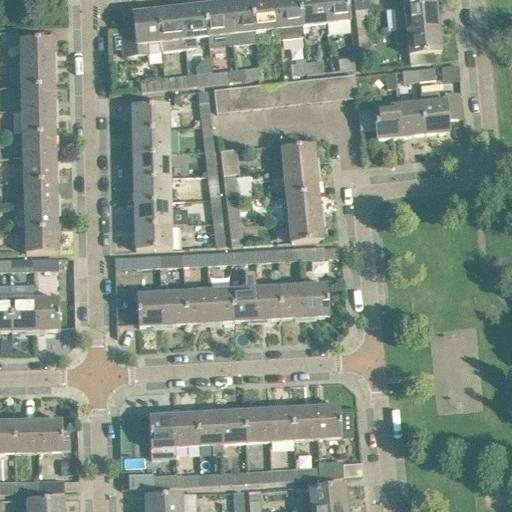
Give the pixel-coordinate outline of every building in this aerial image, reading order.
[(268,43),(280,41),(274,0),(272,0),(251,2),(255,34),(266,33),(268,43)] [(303,39),(298,0),(274,0),(280,41),(303,39)] [(302,29),(326,26),(322,0),(298,0),(303,39),(304,39),(302,29)] [(322,0),(326,26),(350,23),(347,0),(322,0)] [(369,0),(353,0),(355,13),(366,12),(371,12),(369,0)] [(436,7),(435,0),(391,0),(393,11),(436,7)] [(251,2),(228,5),(233,47),(256,45),(255,34),(251,2)] [(228,5),(204,8),(208,39),(209,50),(233,47),(228,5)] [(438,30),(436,7),(393,11),(395,35),(438,30)] [(196,41),(208,39),(204,8),(181,10),(185,53),(186,53),(185,52),(197,50),(196,41)] [(185,53),(181,10),(157,13),(161,44),(162,56),(185,53)] [(358,38),(368,37),(370,37),(366,12),(355,13),(358,38)] [(121,36),(114,37),(116,49),(122,48),(124,60),(144,58),(149,58),(147,45),(161,44),(157,13),(133,16),(134,31),(121,32),(121,35),(121,36)] [(409,58),(441,55),(438,30),(395,35),(397,47),(408,46),(409,58)] [(370,37),(368,37),(358,38),(360,61),(373,61),(370,37)] [(21,66),(53,65),(52,41),(20,42),(21,66)] [(354,60),(338,62),(339,73),(355,71),(354,60)] [(322,63),(306,65),(306,67),(304,67),(305,72),(308,72),(309,77),(324,75),(323,74),(322,63)] [(53,89),(53,65),(21,66),(22,90),(53,89)] [(309,77),(308,72),(305,72),(304,67),(306,67),(306,65),(290,67),(291,79),(309,77)] [(458,66),(442,68),(444,83),(460,81),(458,66)] [(259,70),(235,72),(237,85),(260,82),(259,70)] [(416,72),(417,81),(420,81),(420,84),(435,82),(434,70),(416,72)] [(237,85),(235,72),(212,75),(212,78),(210,78),(210,83),(213,83),(214,87),(237,85)] [(420,84),(420,81),(417,81),(416,72),(402,74),(403,85),(420,84)] [(212,78),(212,75),(188,77),(190,90),(214,87),(213,83),(210,83),(210,78),(212,78)] [(394,75),(386,76),(387,92),(396,91),(394,75)] [(190,90),(188,77),(164,80),(165,82),(163,82),(163,88),(167,87),(167,92),(190,90)] [(357,101),(355,79),(355,77),(343,79),(345,102),(357,101)] [(343,79),(331,80),(334,103),(345,102),(343,79)] [(164,80),(143,82),(145,95),(167,92),(167,87),(163,88),(163,82),(165,82),(164,80)] [(331,80),(319,81),(322,104),(334,103),(331,80)] [(319,81),(308,82),(310,106),(322,104),(319,81)] [(308,82),(300,83),(296,84),(298,107),(310,106),(308,82)] [(296,84),(284,85),(287,108),(298,107),(296,84)] [(284,85),(272,86),(275,110),(287,108),(284,85)] [(272,86),(261,88),(263,111),(275,110),(272,86)] [(263,111),(261,88),(249,89),(251,112),(263,111)] [(22,113),(54,113),(53,89),(22,90),(22,113)] [(249,89),(237,90),(240,113),(251,112),(249,89)] [(237,90),(225,91),(228,115),(240,113),(237,90)] [(228,115),(225,91),(214,93),(216,116),(228,115)] [(458,97),(445,98),(445,93),(420,96),(421,106),(425,138),(449,135),(447,122),(461,121),(458,97)] [(202,131),(211,130),(209,105),(199,106),(202,131)] [(425,138),(421,106),(398,109),(401,140),(425,138)] [(132,133),(169,132),(168,107),(132,108),(132,133)] [(401,140),(398,109),(374,111),(374,112),(358,114),(360,133),(376,131),(377,143),(401,140)] [(54,113),(22,113),(23,137),(54,136),(54,113)] [(214,154),(211,130),(202,131),(204,155),(214,154)] [(170,156),(169,132),(132,133),(133,157),(170,156)] [(55,160),(54,136),(23,137),(23,161),(55,160)] [(315,171),(313,147),(281,151),(283,174),(315,171)] [(223,180),(235,179),(235,177),(239,176),(236,152),(220,154),(223,180)] [(207,179),(217,178),(214,154),(204,155),(207,179)] [(170,180),(170,156),(133,157),(133,181),(170,180)] [(55,160),(23,161),(24,185),(56,184),(55,160)] [(315,171),(283,174),(286,198),(318,195),(315,171)] [(210,203),(220,202),(217,178),(207,179),(210,203)] [(226,204),(238,203),(238,200),(252,198),(250,178),(235,180),(235,179),(223,180),(226,204)] [(171,204),(170,180),(133,181),(134,205),(171,204)] [(56,184),(24,185),(24,208),(24,209),(56,208),(56,184)] [(318,195),(286,198),(288,222),(320,218),(318,195)] [(213,227),(223,226),(220,202),(210,203),(213,227)] [(229,228),(241,226),(238,203),(226,204),(229,228)] [(171,228),(171,204),(134,205),(135,229),(171,228)] [(56,208),(24,209),(25,233),(57,232),(56,208)] [(288,222),(291,246),(323,243),(320,218),(288,222)] [(213,227),(216,250),(226,249),(223,226),(213,227)] [(241,226),(229,228),(231,249),(243,248),(241,226)] [(171,228),(135,229),(135,254),(172,253),(171,228)] [(57,232),(25,233),(26,256),(26,257),(58,256),(57,255),(57,232)] [(301,252),(302,263),(324,261),(324,250),(301,252)] [(302,263),(301,252),(277,253),(278,264),(302,263)] [(254,254),(254,265),(278,264),(277,253),(254,254)] [(254,265),(254,254),(230,256),(230,267),(254,265)] [(207,268),(230,267),(230,256),(206,257),(207,268)] [(207,268),(206,257),(182,258),(183,270),(207,268)] [(158,259),(159,271),(183,270),(182,258),(158,259)] [(159,271),(158,259),(135,261),(136,272),(159,271)] [(34,263),(34,274),(58,273),(58,262),(34,263)] [(0,274),(10,274),(10,263),(0,263),(0,274)] [(10,263),(10,274),(34,274),(34,263),(10,263)] [(243,292),(232,293),(234,325),(257,324),(256,291),(255,291),(254,275),(243,276),(243,292)] [(305,321),(329,320),(327,287),(303,289),(305,321)] [(281,322),(305,321),(303,289),(280,290),(281,322)] [(257,324),(281,322),(280,290),(256,291),(257,324)] [(232,293),(208,294),(210,326),(234,325),(232,293)] [(186,327),(210,326),(208,294),(184,295),(186,327)] [(162,329),(186,327),(184,295),(160,297),(162,329)] [(160,297),(136,298),(138,330),(162,329),(160,297)] [(35,302),(36,334),(60,333),(59,301),(35,302)] [(0,334),(12,335),(11,303),(0,302),(0,334)] [(36,334),(35,302),(11,303),(12,335),(36,334)] [(318,442),(341,441),(340,409),(316,410),(318,442)] [(294,444),(317,442),(318,442),(316,410),(292,412),(294,444)] [(294,444),(292,412),(268,413),(270,445),(294,444)] [(270,445),(268,413),(244,414),(246,446),(270,445)] [(246,446),(244,414),(220,416),(222,448),(246,446)] [(198,449),(222,448),(220,416),(196,417),(198,449)] [(198,449),(196,417),(173,418),(174,450),(198,449)] [(173,418),(149,420),(151,452),(151,463),(175,461),(174,450),(173,418)] [(14,425),(15,457),(39,456),(38,424),(14,425)] [(39,456),(63,455),(62,424),(38,424),(39,456)] [(14,425),(0,425),(0,457),(15,457),(14,425)] [(344,481),(344,479),(343,465),(319,466),(320,482),(344,481)] [(320,482),(319,466),(318,466),(319,470),(295,472),(296,484),(320,482)] [(296,484),(295,472),(271,473),(272,485),(296,484)] [(272,485),(271,473),(248,474),(248,486),(272,485)] [(248,486),(248,474),(224,476),(224,487),(248,486)] [(200,488),(224,487),(224,476),(200,477),(200,488)] [(200,488),(200,477),(176,478),(177,490),(200,488)] [(154,479),(154,491),(177,490),(176,478),(154,479)] [(64,484),(39,485),(40,496),(64,495),(64,484)] [(15,485),(0,485),(0,496),(16,497),(15,485)] [(39,485),(15,485),(16,497),(40,496),(39,485)] [(347,508),(349,507),(349,501),(347,501),(345,488),(308,492),(310,511),(347,508)] [(249,511),(261,511),(261,504),(261,493),(248,494),(249,511)] [(244,511),(243,495),(233,496),(233,511),(244,511)] [(145,498),(145,511),(182,511),(182,497),(145,498)] [(27,502),(27,511),(63,511),(63,501),(27,502)]
